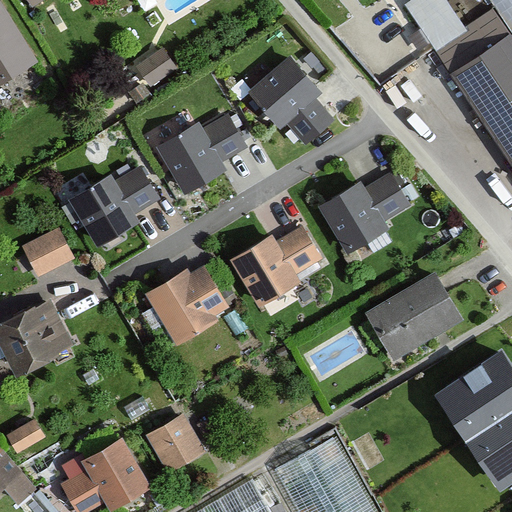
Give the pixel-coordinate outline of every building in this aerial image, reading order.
[(21,0),(28,11),(44,0),(21,0)] [(0,7),(0,86),(35,64),(0,7)] [(511,44),(487,7),(428,47),(511,169),(511,44)] [(159,50),(133,69),(149,90),(175,71),(159,50)] [(321,91),(290,55),(247,92),(277,127),(286,120),(308,145),(333,124),(311,100),(321,91)] [(156,148),(186,194),(226,169),(220,161),(245,145),(226,115),(204,129),(198,121),(156,148)] [(67,202),(96,249),(139,222),(135,215),(159,201),(140,169),(117,184),(111,175),(67,202)] [(317,207),(344,253),(390,226),(385,218),(408,204),(390,172),(364,188),(360,181),(317,207)] [(34,277),(74,259),(58,226),(19,245),(34,277)] [(229,261),(257,308),(301,283),(296,275),(322,260),(303,227),(276,243),(272,236),(229,261)] [(145,291),(175,346),(215,324),(210,315),(236,301),(213,260),(189,273),(187,268),(145,291)] [(393,362),(464,318),(434,269),(363,313),(393,362)] [(0,325),(0,340),(18,374),(73,345),(49,300),(0,325)] [(511,478),(511,372),(501,355),(440,395),(500,487),(511,478)] [(143,436),(165,475),(206,451),(183,412),(143,436)] [(13,454),(44,437),(33,416),(2,433),(13,454)] [(82,461),(86,469),(58,484),(73,511),(86,511),(105,502),(110,510),(150,488),(123,439),(82,461)] [(1,449),(0,449),(0,490),(5,487),(18,501),(34,487),(1,449)] [(276,511),(258,476),(187,511),(276,511)]
